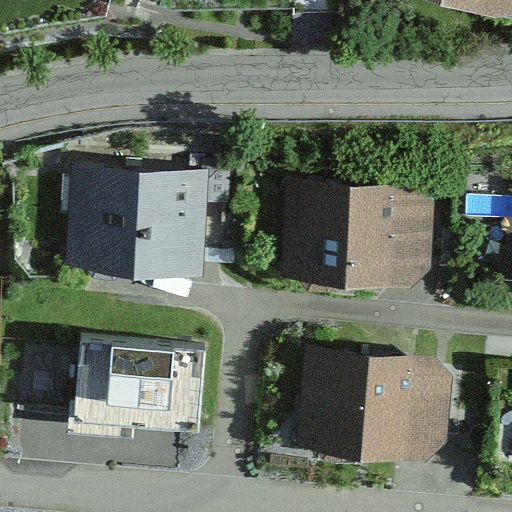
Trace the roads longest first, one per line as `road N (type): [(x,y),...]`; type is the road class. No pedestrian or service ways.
road 1 (residential): [(511,75),(185,86),(0,113)]
road 2 (residential): [(428,511),(0,477)]
